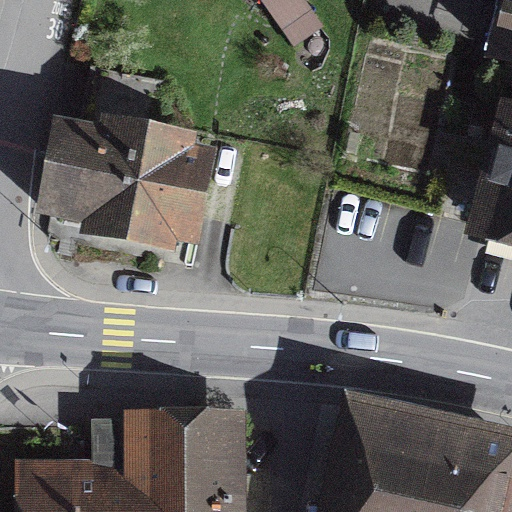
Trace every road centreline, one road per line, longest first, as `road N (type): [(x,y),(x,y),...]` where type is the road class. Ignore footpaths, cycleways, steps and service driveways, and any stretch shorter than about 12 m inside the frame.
road 1 (secondary): [(511,382),(336,351),(0,326)]
road 2 (residential): [(55,0),(0,183)]
